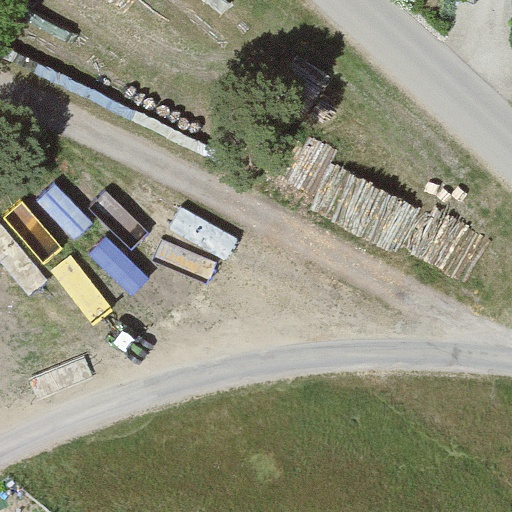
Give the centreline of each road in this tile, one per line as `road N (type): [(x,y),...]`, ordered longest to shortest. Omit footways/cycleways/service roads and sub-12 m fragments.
road 1 (unclassified): [(0,450),(93,406),(305,354),(511,359)]
road 2 (unclassified): [(511,140),(362,0)]
